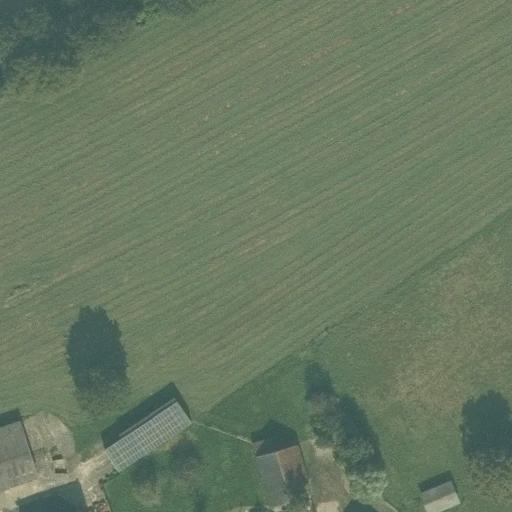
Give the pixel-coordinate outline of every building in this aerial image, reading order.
[(177,401),(122,438),(136,458),(191,422),(177,401)] [(0,463),(29,454),(19,423),(0,429),(0,463)] [(268,497),(271,508),(311,497),(296,446),(277,451),(273,437),(253,443),(257,457),(268,497)] [(118,470),(136,458),(122,438),(104,450),(118,470)] [(37,477),(29,454),(0,463),(0,471),(6,488),(37,477)] [(421,496),(428,511),(434,511),(458,502),(451,483),(421,496)]
